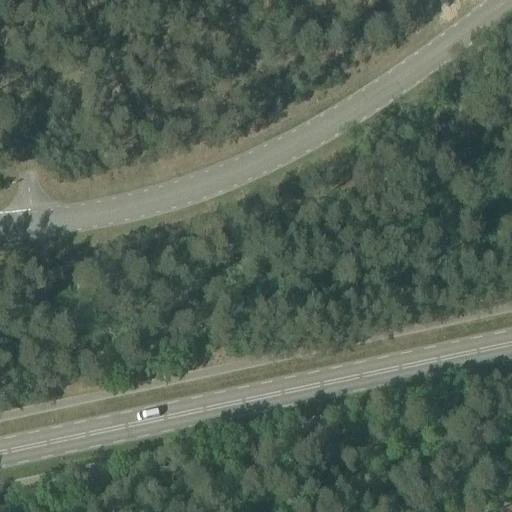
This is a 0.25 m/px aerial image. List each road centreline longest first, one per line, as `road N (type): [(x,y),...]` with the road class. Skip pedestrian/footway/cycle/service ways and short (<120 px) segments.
road 1 (primary): [(0,454),(511,345)]
road 2 (track): [(41,221),(0,71)]
